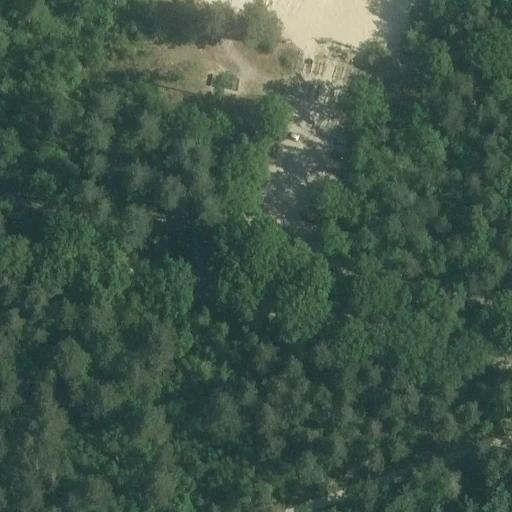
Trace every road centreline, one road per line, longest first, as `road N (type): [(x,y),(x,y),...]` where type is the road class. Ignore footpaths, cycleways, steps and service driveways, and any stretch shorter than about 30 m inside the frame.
road 1 (unknown): [(0,201),(226,223),(280,254),(511,309)]
road 2 (tertiary): [(511,355),(316,309),(0,260)]
